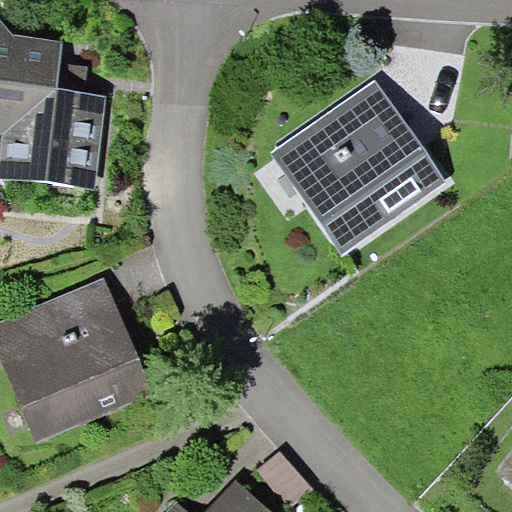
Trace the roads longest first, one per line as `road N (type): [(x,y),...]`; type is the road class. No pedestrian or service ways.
road 1 (residential): [(382,511),(274,401),(181,245),(172,124),(185,0)]
road 2 (unknown): [(274,401),(6,511)]
